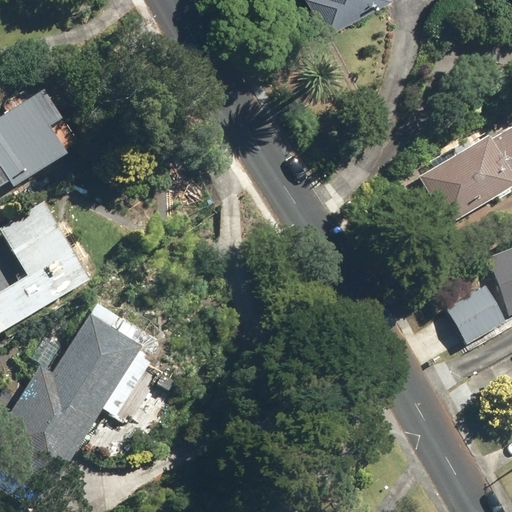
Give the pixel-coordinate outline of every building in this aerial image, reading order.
[(304,0),(327,36),(386,0),(304,0)] [(41,135),(34,124),(50,114),(39,96),(0,120),(0,188),(7,184),(12,192),(64,159),(46,131),(41,135)] [(511,128),(419,178),(445,228),(511,192),(511,128)] [(0,296),(0,335),(87,282),(40,206),(0,230),(0,234),(28,280),(0,296)] [(511,248),(484,258),(506,318),(511,316),(511,248)] [(443,311),(463,348),(502,326),(482,290),(443,311)] [(0,398),(0,445),(56,481),(101,411),(116,420),(149,367),(134,358),(137,352),(87,320),(52,376),(39,368),(25,391),(10,382),(0,398)]
